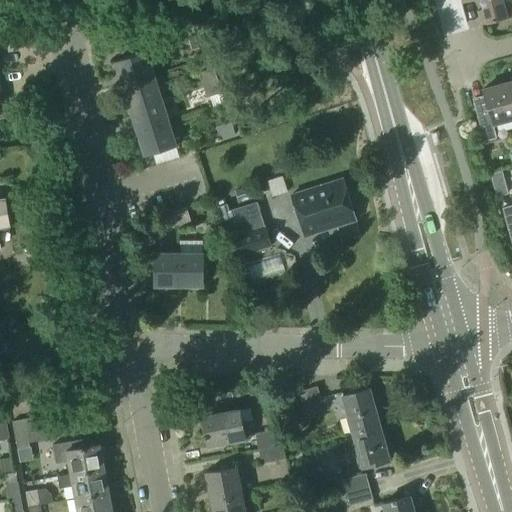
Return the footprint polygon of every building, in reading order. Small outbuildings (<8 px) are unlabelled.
[(503,0),(463,0),(465,3),(474,0),(481,0),(488,24),(508,18),(503,0)] [(204,23),(184,28),(182,28),(185,40),(207,34),(204,23)] [(122,87),(153,77),(145,53),(114,63),(122,87)] [(213,71),(205,73),(198,75),(202,88),(217,83),(213,71)] [(160,100),(153,77),(122,87),(129,110),(160,100)] [(217,83),(202,88),(205,98),(220,93),(217,83)] [(511,120),(511,100),(507,84),(482,91),(489,116),(477,119),(484,143),(496,139),(492,126),(511,120)] [(160,100),(129,110),(137,134),(168,124),(160,100)] [(230,123),(222,126),(215,128),(219,140),(233,136),(230,123)] [(168,124),(137,134),(144,158),(176,148),(168,124)] [(355,221),(342,179),(291,195),(304,237),(355,221)] [(237,202),(252,197),(248,185),(233,190),(237,202)] [(511,206),(502,209),(509,234),(511,232),(511,206)] [(173,212),(178,226),(190,222),(185,208),(173,212)] [(178,226),(173,212),(160,216),(166,231),(178,226)] [(264,229),(243,235),(231,239),(237,257),(270,247),(264,229)] [(179,288),(179,256),(153,255),(153,288),(179,288)] [(204,256),(179,256),(179,288),(204,288),(204,256)] [(318,386),(303,390),(304,393),(299,395),(305,414),(324,409),(318,386)] [(352,432),(379,425),(369,389),(342,396),(352,432)] [(237,410),(202,417),(208,446),(243,439),(237,410)] [(4,411),(0,412),(0,441),(9,440),(4,411)] [(47,415),(52,439),(64,437),(59,413),(47,415)] [(52,439),(47,415),(36,417),(40,441),(52,439)] [(36,417),(24,419),(29,443),(40,441),(36,417)] [(29,443),(24,419),(12,421),(15,439),(17,450),(29,448),(29,443)] [(379,425),(352,432),(362,468),(389,460),(379,425)] [(258,449),(273,446),(270,431),(254,434),(258,449)] [(70,475),(104,468),(99,444),(84,447),(82,439),(52,445),(56,464),(68,462),(70,475)] [(273,446),(258,449),(261,464),(276,461),(273,446)] [(9,457),(0,459),(0,472),(12,470),(9,457)] [(211,500),(241,495),(235,467),(205,473),(211,500)] [(104,468),(70,475),(58,477),(60,489),(73,486),(75,498),(108,492),(104,468)] [(345,494),(369,487),(365,473),(341,480),(345,494)] [(6,500),(19,498),(16,483),(3,485),(6,500)] [(369,487),(345,494),(348,506),(372,499),(369,487)] [(27,508),(40,506),(37,491),(24,493),(27,508)] [(112,511),(108,492),(75,498),(77,511),(112,511)] [(244,511),(241,495),(211,500),(212,511),(244,511)] [(384,511),(413,511),(410,497),(382,505),(384,511)] [(21,511),(19,498),(6,500),(8,511),(21,511)]
